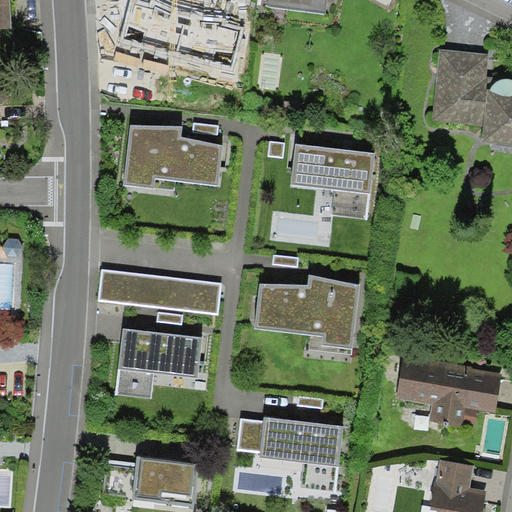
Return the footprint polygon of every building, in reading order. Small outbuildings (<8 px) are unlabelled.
[(265,0),(265,3),(322,11),(323,0),(265,0)] [(491,55),(437,48),(427,126),(479,133),(477,147),(511,151),(511,85),(502,82),(495,83),(490,88),(487,93),(491,55)] [(246,75),(223,73),(221,107),(244,108),(246,75)] [(183,131),(128,132),(122,195),(180,200),(181,189),(215,192),(221,154),(180,145),(183,131)] [(367,146),(267,138),(263,178),(321,183),(319,214),(361,218),(367,146)] [(102,268),(98,300),(218,315),(222,283),(102,268)] [(321,344),(354,347),(359,284),(309,273),(308,283),(259,283),(255,328),(322,334),(321,344)] [(122,327),(114,394),(152,399),(155,372),(198,378),(203,337),(122,327)] [(500,377),(403,357),(394,399),(430,406),(427,425),(462,432),(467,408),(493,413),(500,377)] [(263,420),(241,418),(237,449),(259,451),(259,455),(299,459),(295,498),(337,502),(345,424),(263,416),(263,420)] [(473,464),(437,459),(430,508),(437,510),(436,511),(481,511),(485,490),(470,487),(473,464)] [(139,469),(107,465),(103,503),(176,511),(191,511),(197,467),(140,460),(139,469)]
